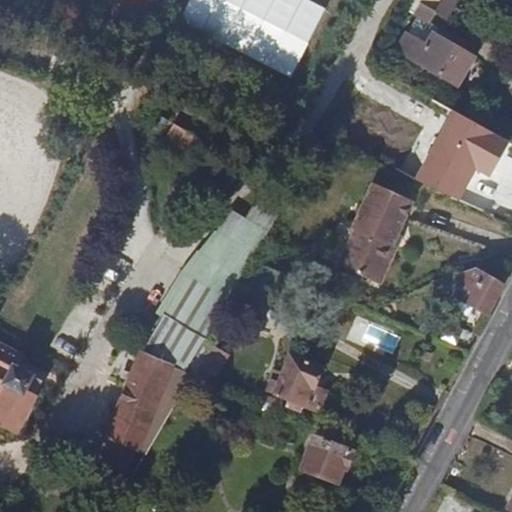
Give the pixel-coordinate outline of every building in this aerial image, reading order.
[(449,14),(456,0),(412,0),(407,8),(418,14),(430,20),(435,11),(439,9),(449,14)] [(430,20),(418,14),(408,32),(431,45),(442,26),(430,20)] [(471,42),(442,26),(431,45),(408,32),(397,51),(458,83),(474,54),(466,50),(471,42)] [(510,141),(455,110),(416,179),(458,198),(477,166),(491,174),(510,141)] [(375,282),(397,233),(412,200),(373,183),(353,227),(355,228),(338,265),(375,282)] [(159,314),(160,315),(161,311),(208,332),(267,232),(231,210),(183,273),(159,314)] [(402,236),(397,233),(375,282),(380,284),(402,236)] [(474,267),(448,279),(443,288),(452,293),(446,304),(468,315),(474,305),(487,312),(503,282),(474,267)] [(281,279),(254,268),(239,294),(263,309),(281,279)] [(161,311),(160,315),(163,316),(141,352),(192,375),(193,373),(207,350),(210,344),(204,340),(208,332),(161,311)] [(433,319),(426,336),(453,347),(461,331),(433,319)] [(0,420),(15,429),(33,395),(31,394),(40,377),(15,363),(22,351),(0,338),(0,420)] [(215,355),(207,350),(193,373),(203,377),(215,355)] [(192,375),(141,352),(132,373),(124,369),(120,376),(128,380),(105,435),(146,453),(151,445),(192,375)] [(290,358),(274,397),(302,408),(308,392),(311,393),(320,369),(290,358)] [(315,433),(301,468),(338,482),(344,468),(347,468),(354,449),(315,433)] [(98,511),(108,511),(116,497),(109,493),(98,511)]
